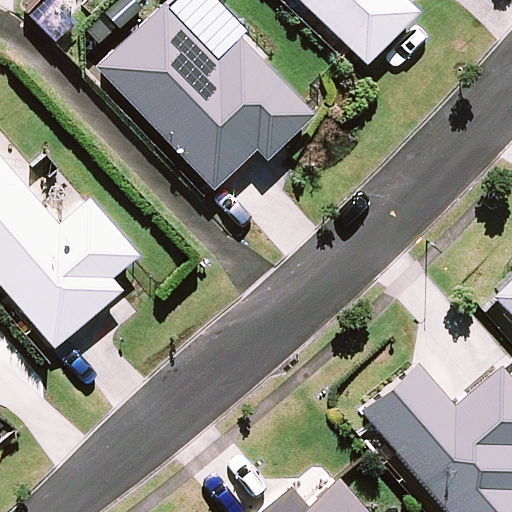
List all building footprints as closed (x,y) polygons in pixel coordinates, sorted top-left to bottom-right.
[(146,10),(137,0),(115,0),(80,32),(98,53),(146,10)] [(301,0),(365,62),(415,11),(402,0),(301,0)] [(216,59),(163,3),(96,67),(211,188),(255,147),(265,158),(313,112),(240,36),(216,59)] [(41,183),(0,134),(0,282),(54,345),(119,289),(108,277),(135,253),(60,166),(41,183)] [(511,278),(495,296),(511,313),(511,278)] [(511,511),(511,381),(499,366),(453,405),(416,363),(362,410),(449,511),(511,511)] [(367,511),(339,479),(306,507),(289,486),(258,511),(367,511)]
